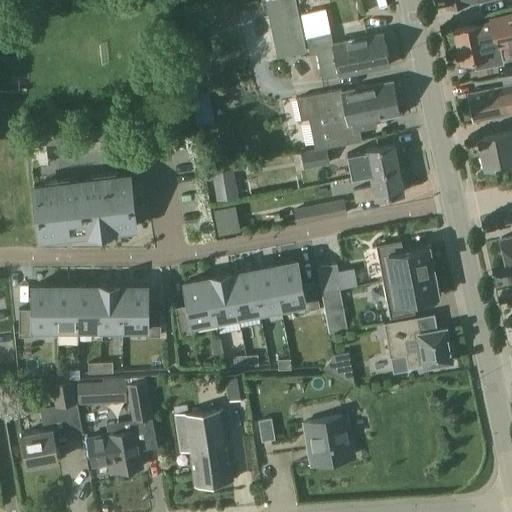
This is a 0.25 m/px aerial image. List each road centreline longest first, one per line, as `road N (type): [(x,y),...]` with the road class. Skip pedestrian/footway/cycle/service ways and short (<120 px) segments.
road 1 (residential): [(0,258),(165,260),(451,212)]
road 2 (tertiary): [(451,212),(405,0)]
road 3 (residential): [(329,511),(511,503)]
road 4 (tertiary): [(481,364),(451,212)]
road 5 (tertiary): [(511,502),(481,364)]
